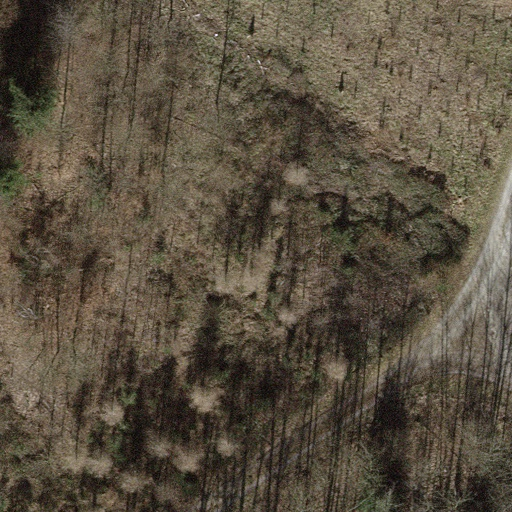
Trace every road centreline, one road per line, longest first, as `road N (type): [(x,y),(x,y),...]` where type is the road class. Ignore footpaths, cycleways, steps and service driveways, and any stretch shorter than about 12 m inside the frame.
road 1 (track): [(215,511),(468,327)]
road 2 (track): [(468,327),(511,215)]
